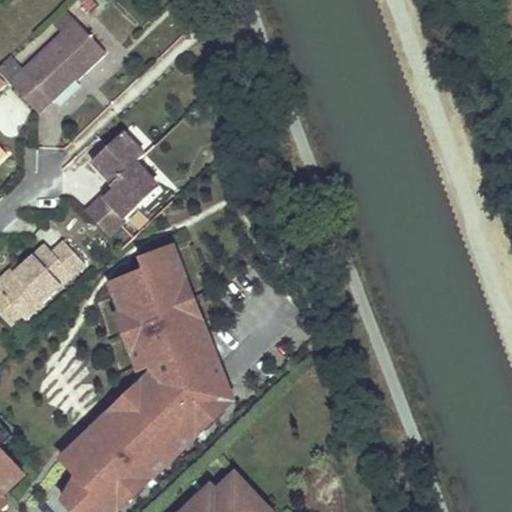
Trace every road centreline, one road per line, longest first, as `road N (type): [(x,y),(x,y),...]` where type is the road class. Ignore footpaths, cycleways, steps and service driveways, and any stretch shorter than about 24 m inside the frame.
road 1 (track): [(511,273),(405,0)]
road 2 (track): [(236,0),(42,167)]
